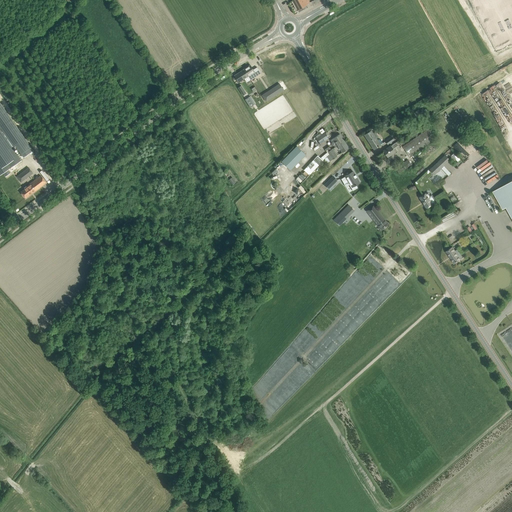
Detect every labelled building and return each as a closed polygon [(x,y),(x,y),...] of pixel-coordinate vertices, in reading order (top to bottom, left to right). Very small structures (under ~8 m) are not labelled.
[(292,0),(298,10),(307,5),(306,5),(309,3),(307,0),(292,0)] [(511,0),(470,0),(502,54),(511,48),(511,0)] [(250,65),(244,69),(248,76),(250,80),(251,80),(261,73),(257,67),(253,69),(250,65)] [(244,69),(234,75),(239,82),(244,79),(246,82),(250,80),(248,76),(244,69)] [(279,84),(262,95),(266,101),(283,90),(279,84)] [(238,87),(243,95),(246,93),(241,85),(238,87)] [(0,174),(34,151),(0,102),(0,174)] [(404,146),(410,155),(436,137),(429,128),(404,146)] [(379,139),(377,140),(371,131),(364,135),(374,149),(381,145),(380,144),(383,143),(381,140),(379,139)] [(320,133),(315,136),(317,139),(315,140),(318,144),(328,138),(325,132),(321,135),(320,133)] [(335,147),(337,145),(344,141),(340,134),(330,140),(332,143),(331,144),(332,146),(334,145),(335,147)] [(385,141),(388,145),(394,140),(392,136),(385,141)] [(344,141),(337,145),(342,152),(349,148),(344,141)] [(398,145),(396,142),(383,151),(388,157),(395,152),(393,149),(398,145)] [(281,161),(290,170),(305,154),(297,145),(281,161)] [(326,157),(329,161),(337,156),(332,149),(331,149),(328,151),(330,155),(326,157)] [(326,153),(320,158),(317,156),(304,170),(309,175),(322,161),(325,158),(326,157),(330,155),(328,151),(327,152),(326,153)] [(450,155),(458,164),(462,161),(453,152),(450,155)] [(429,169),(434,175),(450,160),(445,154),(429,169)] [(396,168),(399,173),(411,165),(408,160),(396,168)] [(480,169),(477,170),(483,183),(485,181),(480,169)] [(344,175),(340,177),(343,182),(347,179),(352,188),(353,188),(352,189),(357,186),(355,183),(358,181),(352,170),(344,175)] [(21,192),(26,198),(46,182),(41,175),(27,186),(27,187),(21,192)] [(332,176),(324,184),(328,188),(336,180),(332,176)] [(511,180),(493,191),(503,209),(506,207),(511,217),(511,180)] [(294,204),(306,192),(299,185),(287,196),(294,204)] [(432,204),(434,203),(436,202),(432,194),(430,195),(428,197),(425,193),(419,197),(426,208),(432,204)] [(349,205),(334,220),(339,225),(354,210),(349,205)] [(367,211),(382,230),(388,225),(373,205),(367,211)] [(339,259),(368,221),(360,215),(331,253),(339,259)] [(473,223),(466,227),(469,233),(476,229),(473,223)] [(360,238),(353,247),(357,250),(373,231),(368,227),(360,236),(359,237),(360,238)] [(336,237),(339,240),(347,231),(344,228),(336,237)] [(455,251),(452,247),(446,252),(454,263),(460,259),(458,255),(460,254),(457,250),(455,251)]
